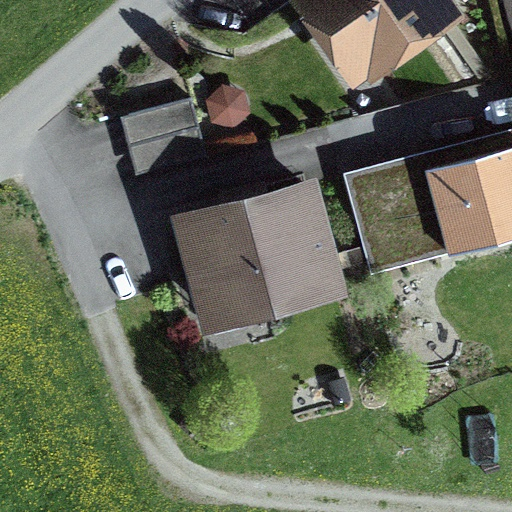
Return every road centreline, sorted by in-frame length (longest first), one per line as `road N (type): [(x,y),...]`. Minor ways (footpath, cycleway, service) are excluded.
road 1 (track): [(458,511),(249,492),(174,465),(111,348),(13,120)]
road 2 (tertiary): [(161,0),(0,131)]
